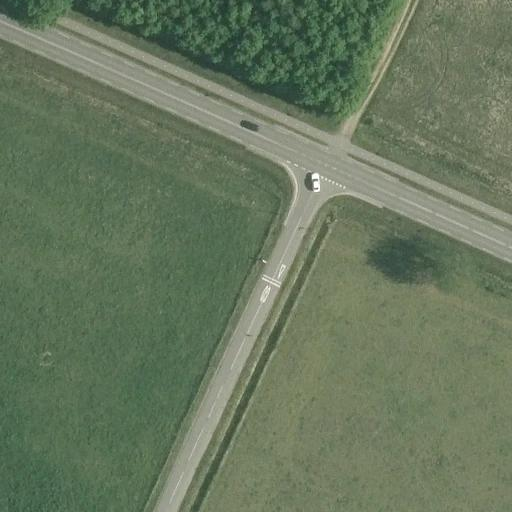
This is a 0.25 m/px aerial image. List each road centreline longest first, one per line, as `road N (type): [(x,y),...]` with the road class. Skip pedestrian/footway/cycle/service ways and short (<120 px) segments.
road 1 (unclassified): [(166,511),(322,173)]
road 2 (primary): [(322,173),(0,23)]
road 3 (primary): [(511,255),(322,173)]
road 4 (track): [(342,147),(407,0)]
